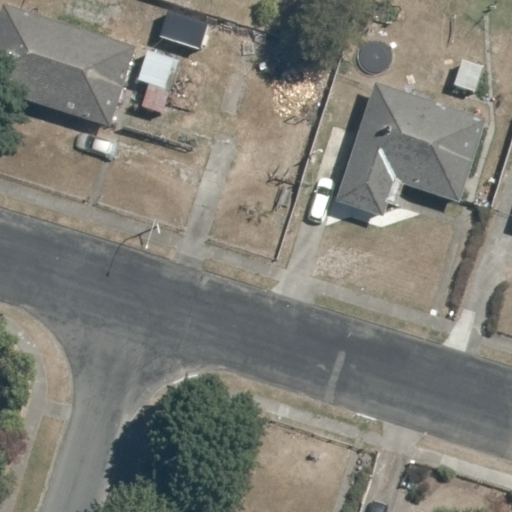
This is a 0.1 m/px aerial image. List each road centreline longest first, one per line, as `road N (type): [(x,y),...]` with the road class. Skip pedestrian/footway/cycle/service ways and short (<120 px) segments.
road 1 (residential): [(134,296),(511,410)]
road 2 (residential): [(69,511),(134,296)]
road 3 (residential): [(0,255),(134,296)]
